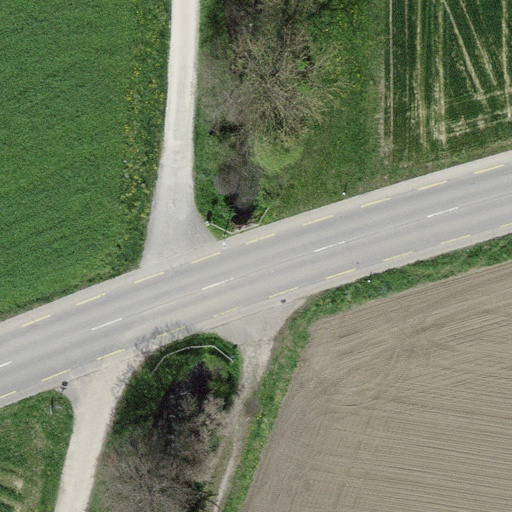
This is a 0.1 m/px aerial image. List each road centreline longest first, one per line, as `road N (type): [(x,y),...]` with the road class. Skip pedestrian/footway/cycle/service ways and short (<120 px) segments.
road 1 (secondary): [(113,324),(269,262),(511,195)]
road 2 (track): [(113,324),(167,252),(176,0)]
road 3 (track): [(214,511),(269,262)]
road 4 (residential): [(78,511),(87,419),(113,324)]
road 5 (secondary): [(0,367),(113,324)]
